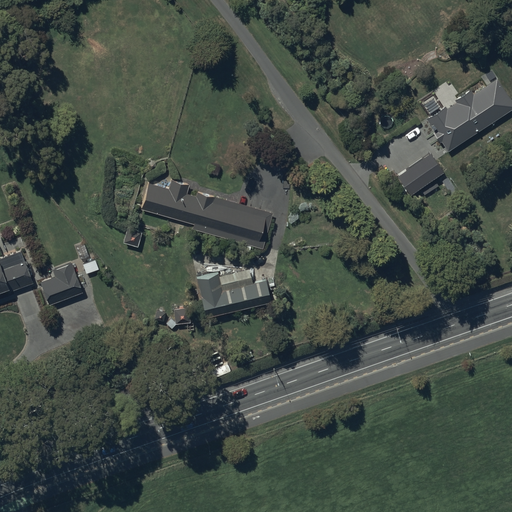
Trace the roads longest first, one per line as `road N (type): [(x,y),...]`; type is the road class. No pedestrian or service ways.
road 1 (secondary): [(0,492),(462,322)]
road 2 (residential): [(462,322),(218,0)]
